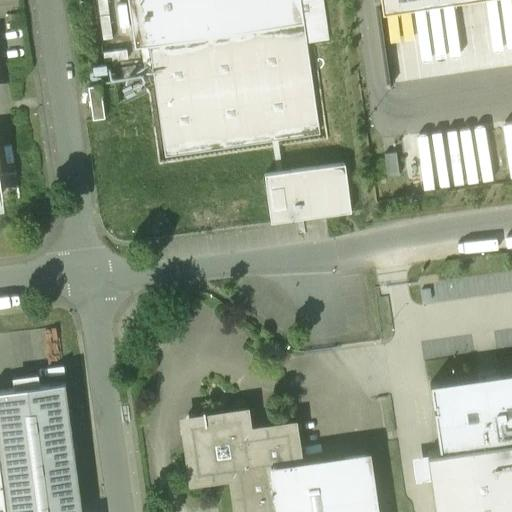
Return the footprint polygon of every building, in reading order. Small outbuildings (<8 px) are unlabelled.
[(127,0),(135,48),(149,46),(164,157),(319,134),(306,45),(329,41),(322,0),(127,0)] [(379,0),(381,12),(462,0),(379,0)] [(146,75),(121,89),(125,97),(151,84),(146,75)] [(98,84),(86,86),(90,119),(103,117),(98,84)] [(345,162),(265,173),(270,220),(351,211),(345,162)] [(2,383),(27,380),(25,371),(1,375),(2,383)] [(439,451),(511,441),(511,371),(488,374),(429,382),(432,404),(434,403),(435,409),(433,409),(439,451)] [(63,381),(0,389),(0,488),(3,510),(3,511),(80,511),(78,495),(79,495),(79,493),(78,493),(75,473),(76,472),(76,470),(75,471),(72,450),(73,450),(73,448),(72,448),(69,428),(70,428),(70,426),(69,426),(66,406),(67,406),(67,404),(66,404),(63,383),(64,383),(64,381),(63,381)] [(244,409),(182,418),(191,481),(231,475),(236,511),(277,511),(271,467),(298,463),(292,422),(247,429),(244,409)] [(511,511),(511,441),(439,451),(427,453),(435,511),(511,511)] [(298,463),(271,467),(277,511),(374,511),(366,453),(337,458),(298,463)]
